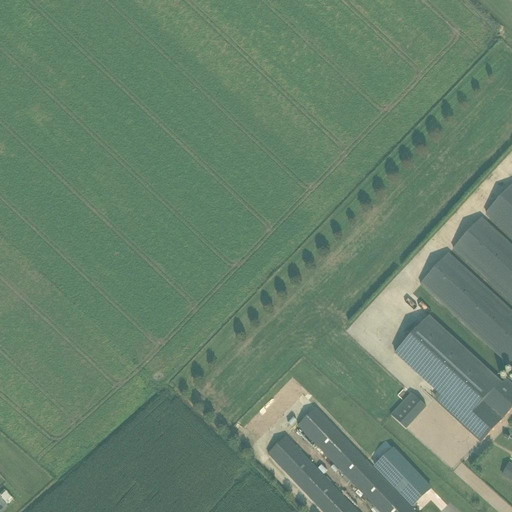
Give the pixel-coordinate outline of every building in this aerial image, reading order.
[(511,157),(511,91),(500,81),(284,315),(329,356),(395,284),(499,380),(498,381),(500,382),(503,379),(499,376),(399,284),(442,238),(440,235),(511,157)] [(429,317),(394,354),(438,394),(466,419),(461,425),(481,444),(511,409),(511,184),(486,214),(511,237),(511,247),(481,219),(453,249),(511,303),(511,312),(448,254),(420,285),(511,368),(511,384),(511,385),(506,380),(502,385),(500,382),(498,381),(446,332),(429,317)] [(427,408),(411,393),(390,416),(391,416),(407,431),(427,408)] [(299,425),(379,511),(357,511),(302,454),(287,438),(270,453),(323,511),(413,511),(318,408),(299,425)] [(432,489),(394,449),(374,468),(412,508),(432,489)] [(511,465),(509,464),(502,477),(511,481),(511,465)]
